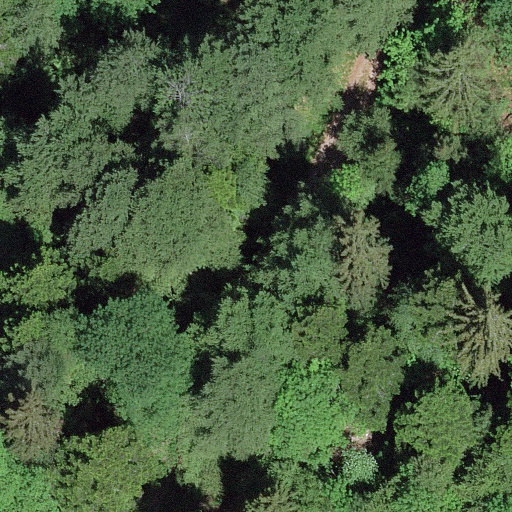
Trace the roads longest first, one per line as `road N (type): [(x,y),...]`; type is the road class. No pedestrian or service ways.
road 1 (track): [(399,0),(350,122),(171,406),(138,511)]
road 2 (track): [(210,511),(355,470),(511,439)]
